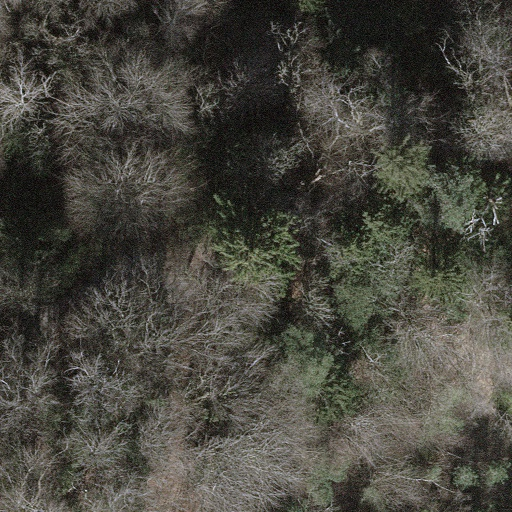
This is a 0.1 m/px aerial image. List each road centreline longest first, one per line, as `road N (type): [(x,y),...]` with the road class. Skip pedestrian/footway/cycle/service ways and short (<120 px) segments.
road 1 (track): [(511,139),(467,161),(362,181),(179,293),(166,293),(133,260),(0,361)]
road 2 (motorway): [(511,231),(0,127)]
road 3 (motorway): [(0,473),(189,511)]
